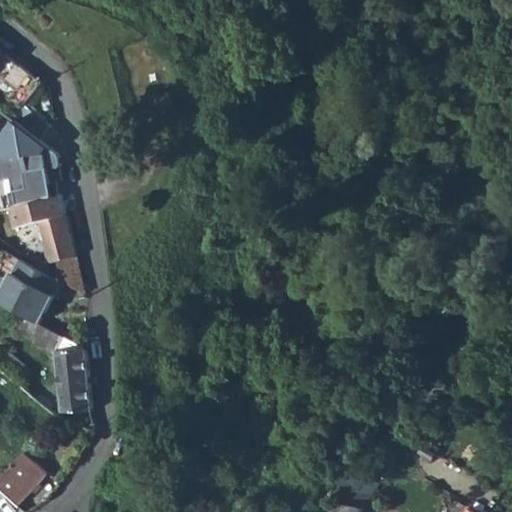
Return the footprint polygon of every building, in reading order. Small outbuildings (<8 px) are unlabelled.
[(0,53),(0,75),(23,93),(30,98),(43,82),(6,54),(3,56),(0,53)] [(169,91),(149,94),(152,107),(161,105),(171,103),(169,91)] [(15,175),(22,205),(65,193),(61,177),(66,176),(63,151),(4,109),(0,115),(0,149),(5,177),(15,175)] [(12,207),(17,226),(40,221),(50,263),(79,255),(65,193),(22,205),(12,207)] [(50,263),(53,277),(62,281),(86,294),(84,284),(79,255),(50,263)] [(20,258),(0,295),(0,301),(26,315),(40,323),(62,281),(53,277),(39,269),(20,258)] [(40,323),(26,315),(18,330),(36,340),(35,344),(56,355),(61,412),(92,410),(90,385),(88,362),(87,347),(40,323)] [(4,349),(0,354),(0,368),(16,382),(26,369),(4,349)] [(21,455),(0,477),(0,494),(14,508),(44,476),(21,455)] [(336,502),(333,511),(360,511),(365,506),(336,502)]
